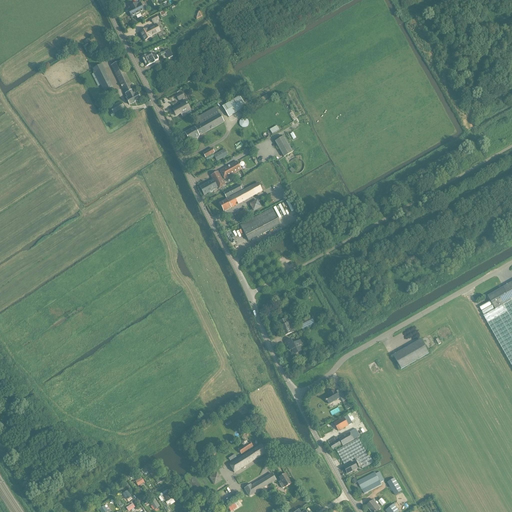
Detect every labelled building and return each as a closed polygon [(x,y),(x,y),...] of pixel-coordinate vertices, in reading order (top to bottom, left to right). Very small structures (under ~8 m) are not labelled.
[(131,8),(127,10),(131,17),(136,15),(138,19),(142,17),(140,13),(144,11),(140,4),(137,5),(136,3),(130,6),(131,8)] [(147,30),(147,29),(140,33),(144,41),(151,37),(151,36),(159,32),(156,25),(147,30)] [(168,59),(173,56),(169,49),(166,51),(164,51),(166,54),(168,59)] [(152,53),(142,57),(144,62),(156,56),(155,54),(152,53)] [(154,61),(158,59),(156,56),(144,62),(146,67),(155,62),(154,61)] [(119,62),(111,66),(125,93),(133,89),(119,62)] [(102,64),(93,69),(104,91),(113,87),(102,64)] [(137,93),(135,94),(133,89),(125,93),(127,98),(126,98),(129,105),(141,100),(137,93)] [(175,96),(178,101),(185,97),(182,92),(175,96)] [(266,95),(257,100),(259,104),(268,98),(266,95)] [(240,97),(222,107),(228,117),(246,107),(240,97)] [(181,105),(173,109),(174,111),(174,112),(176,116),(181,114),(182,116),(186,114),(186,115),(191,112),(189,109),(187,105),(187,104),(186,104),(185,101),(180,103),(181,105)] [(121,102),(110,108),(113,114),(114,113),(124,108),(121,102)] [(190,130),(187,132),(184,133),(189,142),(195,139),(197,139),(198,138),(199,136),(224,122),(219,114),(215,107),(196,118),(200,125),(197,127),(195,127),(190,130)] [(279,130),(277,126),(270,129),(272,134),(279,130)] [(283,137),(275,142),(284,157),(292,152),(283,137)] [(212,148),(203,153),(205,158),(214,153),(212,148)] [(228,155),(225,150),(214,156),(217,161),(228,155)] [(236,162),(219,171),(224,179),(241,170),(236,162)] [(211,176),(213,180),(199,187),(204,195),(209,192),(211,193),(213,192),(213,190),(217,188),(218,190),(225,186),(223,182),(218,172),(211,176)] [(257,183),(229,198),(228,196),(241,190),(239,185),(223,193),(227,199),(219,203),(224,212),(262,192),(257,183)] [(280,204),(274,208),(279,218),(286,215),(280,204)] [(245,209),(234,215),(238,223),(249,217),(245,209)] [(272,209),(240,225),(246,236),(248,241),(280,224),(278,220),(272,209)] [(495,309),(484,316),(511,365),(511,282),(488,296),(495,309)] [(280,332),(282,337),(293,332),(291,327),(294,326),(292,321),(288,323),(286,318),(278,322),(280,327),(279,327),(281,332),(280,332)] [(294,355),(302,351),(299,346),(303,344),(301,340),(292,344),(290,339),(284,342),(286,347),(288,346),(290,350),(291,350),(294,355)] [(421,340),(393,355),(401,369),(428,354),(421,340)] [(339,398),(335,391),(334,390),(328,394),(328,395),(324,397),(326,401),(325,401),(326,402),(327,401),(329,404),(339,398)] [(334,423),(338,431),(349,426),(352,424),(348,416),(344,418),(334,423)] [(360,436),(356,429),(353,431),(339,439),(343,446),(357,438),(360,436)] [(341,444),(336,437),(328,442),(332,449),(341,444)] [(355,458),(360,467),(361,467),(363,469),(374,462),(365,453),(359,439),(337,450),(344,464),(355,458)] [(250,442),(238,450),(241,454),(249,450),(250,451),(229,465),(234,473),(267,452),(262,444),(253,449),(252,447),(253,447),(250,442)] [(357,469),(354,462),(344,467),(347,474),(357,469)] [(209,477),(214,485),(222,480),(217,472),(209,477)] [(375,473),(357,482),(358,483),(362,490),(364,494),(382,485),(381,483),(384,481),(380,472),(376,474),(375,473)] [(276,481),(272,474),(252,486),(251,485),(248,487),(244,489),(249,497),(276,481)] [(279,478),(282,483),(280,484),(283,489),(285,488),(292,484),(285,474),(279,478)] [(138,486),(144,482),(141,478),(135,481),(138,486)] [(394,478),(387,482),(395,495),(402,491),(394,478)] [(132,497),(128,490),(122,494),(127,500),(132,497)] [(173,498),(168,492),(163,495),(168,501),(173,498)] [(151,503),(155,510),(160,507),(155,500),(151,503)] [(369,509),(370,509),(371,511),(376,511),(381,509),(374,500),(367,506),(369,509)]
